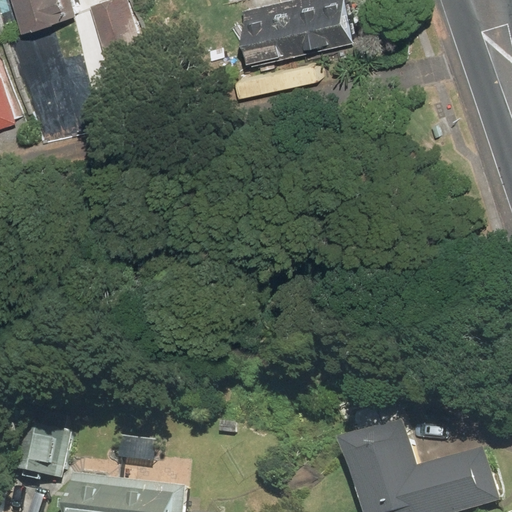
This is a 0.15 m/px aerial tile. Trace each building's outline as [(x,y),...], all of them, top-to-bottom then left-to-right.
[(82,0),(18,0),(30,35),(88,17),(82,0)] [(352,0),(293,0),(248,9),(258,59),(360,38),(352,0)] [(0,128),(24,121),(3,60),(0,55),(0,128)] [(352,442),(371,511),(472,511),(507,502),(492,450),(428,468),(416,424),(352,442)] [(72,441),(32,432),(22,477),(63,486),(72,441)] [(323,482),(305,462),(284,482),(303,501),(323,482)] [(187,511),(190,485),(77,472),(72,511),(187,511)]
